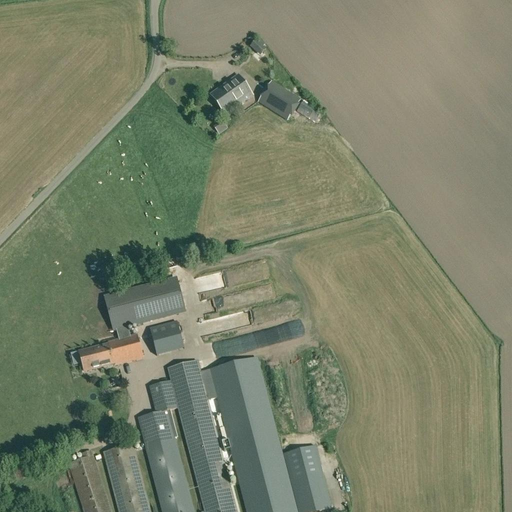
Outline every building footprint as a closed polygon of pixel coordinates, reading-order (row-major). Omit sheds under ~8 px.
[(260,57),(266,51),(263,48),(265,46),(259,40),(257,42),(256,41),(250,47),(260,57)] [(225,116),(253,96),(238,76),(210,95),(225,116)] [(288,120),(300,100),(272,82),(259,102),(288,120)] [(321,113),(303,102),(301,106),(297,112),(312,122),(314,123),(321,113)] [(185,292),(193,291),(190,276),(182,278),(185,292)] [(201,279),(202,290),(223,287),(222,276),(201,279)] [(177,280),(149,287),(157,318),(185,311),(177,280)] [(118,341),(130,337),(127,326),(157,318),(149,287),(106,298),(114,329),(116,329),(118,341)] [(270,306),(202,322),(205,333),(273,317),(270,306)] [(157,357),(185,350),(177,322),(151,328),(150,329),(157,357)] [(108,345),(79,352),(84,372),(113,364),(113,366),(142,358),(137,336),(130,337),(118,341),(108,343),(108,345)] [(257,358),(201,373),(206,393),(208,401),(218,398),(229,439),(221,441),(225,453),(232,452),(247,511),(298,511),(296,504),(257,358)] [(219,359),(206,362),(208,369),(221,366),(219,359)] [(171,381),(176,400),(206,393),(201,373),(198,361),(168,369),(171,381)] [(176,400),(171,381),(160,383),(165,402),(154,405),(157,414),(178,409),(176,400)] [(206,393),(176,400),(178,409),(204,511),(236,511),(208,401),(206,393)] [(171,410),(138,419),(145,443),(174,435),(170,419),(173,418),(171,410)] [(193,511),(174,435),(145,443),(162,511),(193,511)] [(119,511),(150,511),(133,446),(105,453),(119,511)] [(296,504),(298,511),(319,511),(331,509),(322,473),(325,473),(323,462),(320,463),(316,447),(284,455),(296,504)] [(84,511),(110,511),(92,452),(82,454),(84,460),(69,464),(84,511)]
